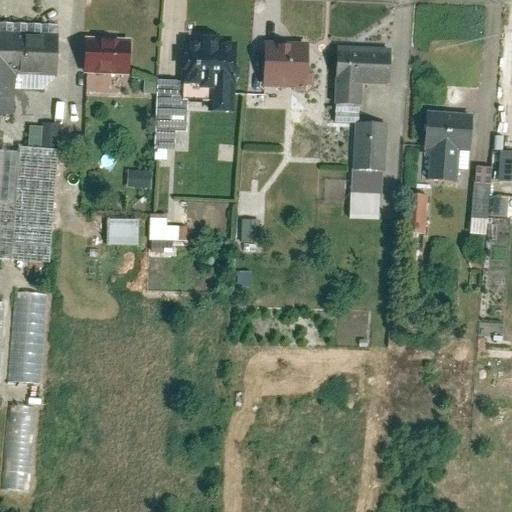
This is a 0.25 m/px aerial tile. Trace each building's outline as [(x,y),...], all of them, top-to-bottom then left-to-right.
[(0,29),(0,66),(13,66),(64,67),(64,30),(0,29)] [(343,41),(343,89),(392,90),(393,41),(343,41)] [(312,83),(312,43),(270,43),(269,82),(312,83)] [(86,46),(85,82),(131,82),(132,46),(86,46)] [(192,46),(192,81),(240,81),(240,46),(192,46)] [(0,112),(12,113),(13,66),(0,66),(0,112)] [(425,117),(425,151),(477,152),(477,118),(425,117)] [(359,167),(391,167),(391,122),(360,122),(359,167)] [(498,180),(511,181),(511,152),(501,151),(498,180)] [(473,234),(488,235),(490,167),(474,167),(473,234)] [(128,188),(151,188),(151,172),(128,172),(128,188)] [(0,200),(0,236),(31,237),(31,201),(0,200)] [(177,250),(177,226),(167,226),(167,218),(151,218),(151,250),(177,250)] [(108,245),(138,246),(139,222),(109,221),(108,245)] [(13,293),(10,383),(42,384),(45,294),(13,293)] [(7,406),(6,491),(31,491),(32,407),(7,406)]
